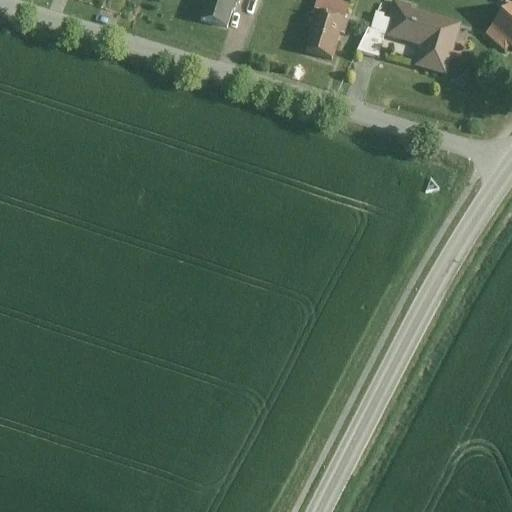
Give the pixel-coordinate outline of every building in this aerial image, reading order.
[(238,8),(240,0),(208,0),(210,1),(204,21),(226,28),(233,6),(238,8)] [(451,77),(464,27),(390,8),(387,21),(382,40),(421,51),(417,68),(451,77)] [(511,8),(489,37),(508,52),(511,48),(511,8)] [(349,22),(317,13),(305,56),(336,65),(349,22)] [(387,21),(371,19),(358,54),(376,57),(382,40),(387,21)] [(296,48),(278,44),(274,63),(292,66),(296,48)]
